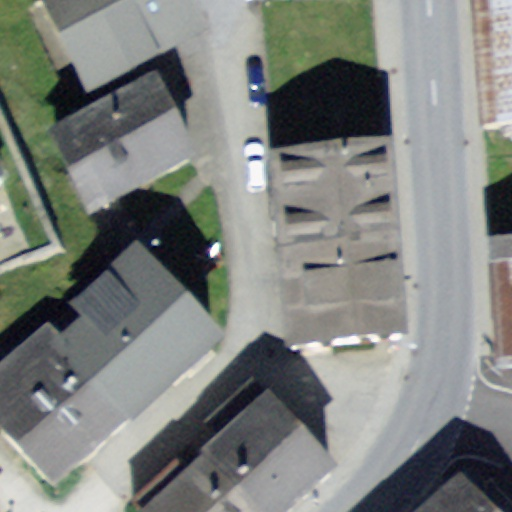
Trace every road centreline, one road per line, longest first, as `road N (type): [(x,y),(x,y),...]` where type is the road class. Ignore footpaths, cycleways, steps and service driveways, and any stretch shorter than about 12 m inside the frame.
road 1 (primary): [(424,0),(444,291),(433,405)]
road 2 (residential): [(224,0),(241,351)]
road 3 (residential): [(241,351),(60,511)]
road 4 (residential): [(433,405),(241,351)]
road 5 (primary): [(433,405),(410,451),(358,511)]
